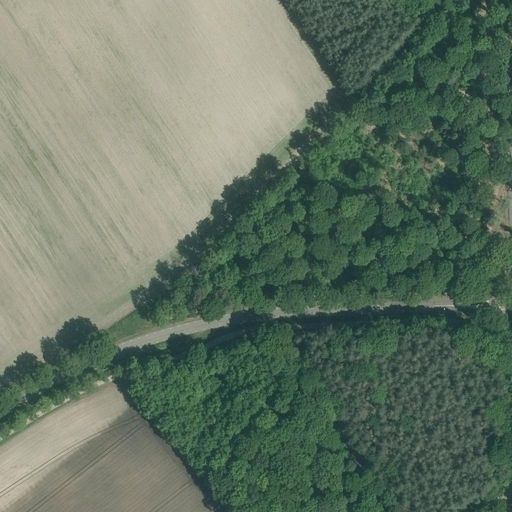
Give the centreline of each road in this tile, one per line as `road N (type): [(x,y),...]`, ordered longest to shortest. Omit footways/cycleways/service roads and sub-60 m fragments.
road 1 (tertiary): [(0,412),(68,372),(170,332),(231,318),(458,305)]
road 2 (track): [(170,332),(175,304),(226,241),(375,87),(446,0)]
road 3 (unclassified): [(511,181),(496,0)]
